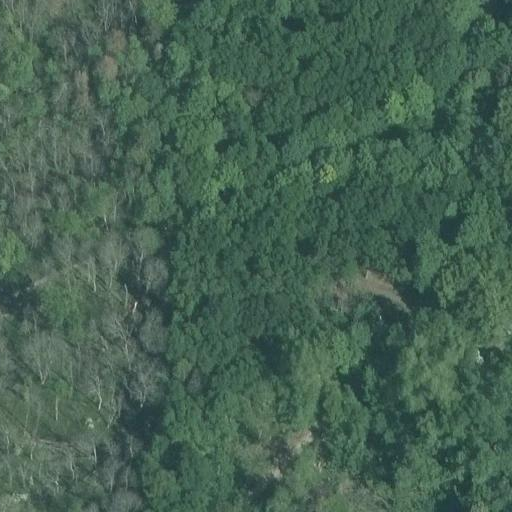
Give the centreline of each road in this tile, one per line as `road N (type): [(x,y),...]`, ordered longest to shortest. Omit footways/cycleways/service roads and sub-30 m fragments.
road 1 (unknown): [(176,219),(347,391),(384,456),(320,511)]
road 2 (unknown): [(334,0),(249,144),(176,219)]
road 3 (unknown): [(129,0),(124,182),(176,219)]
